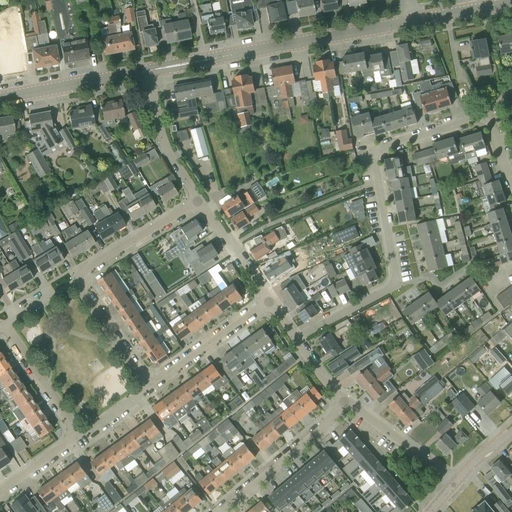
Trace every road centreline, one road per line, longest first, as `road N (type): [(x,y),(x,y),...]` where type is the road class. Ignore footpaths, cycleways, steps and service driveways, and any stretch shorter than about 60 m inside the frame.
road 1 (residential): [(295,338),(393,280),(375,151),(480,117)]
road 2 (unclassified): [(147,71),(409,22)]
road 3 (residential): [(221,511),(323,428),(345,400)]
road 4 (unclassified): [(0,98),(147,71)]
road 5 (residential): [(146,386),(269,302)]
road 6 (residential): [(74,281),(199,201)]
road 7 (residential): [(199,201),(161,135),(147,71)]
road 8 (residential): [(456,481),(345,400)]
road 9 (residential): [(79,434),(5,323)]
road 10 (residential): [(146,386),(74,281)]
road 11 (residential): [(269,302),(199,201)]
